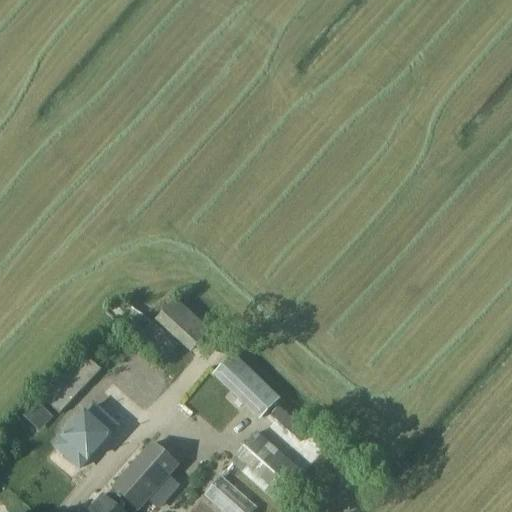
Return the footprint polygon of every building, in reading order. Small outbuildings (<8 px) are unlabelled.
[(106,313),(166,362),(179,346),(119,297),(106,313)] [(212,332),(177,300),(157,322),(192,354),(212,332)] [(60,414),(100,370),(80,351),(40,395),(60,414)] [(216,373),(262,418),(280,400),(233,355),(216,373)] [(21,415),(41,433),(54,419),(34,401),(21,415)] [(278,408),(270,417),(300,442),(307,433),(278,408)] [(86,414),(47,459),(72,481),(111,436),(86,414)] [(303,475),(257,434),(231,463),(278,504),(303,475)] [(112,489),(113,490),(138,511),(178,467),(153,444),(112,489)] [(220,478),(204,497),(220,511),(254,511),(256,510),(220,478)] [(137,511),(138,511),(113,490),(105,498),(103,496),(89,511),(137,511)]
